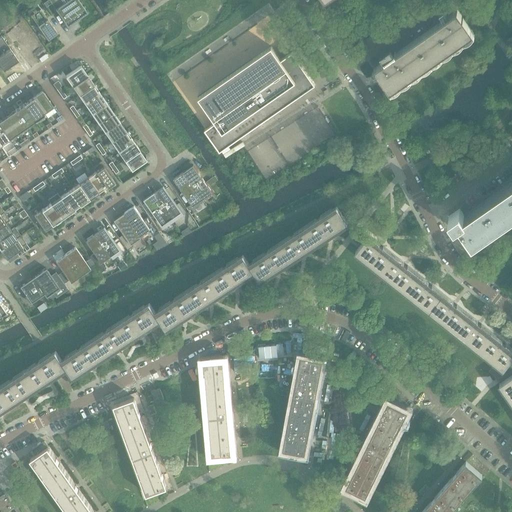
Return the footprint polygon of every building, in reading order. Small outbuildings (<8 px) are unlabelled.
[(87,12),(78,0),(48,0),(67,26),(87,12)] [(57,33),(37,4),(27,11),(47,40),(57,33)] [(390,91),(462,41),(474,33),(457,10),(455,11),(454,10),(447,14),(446,12),(443,14),(444,16),(443,17),(444,19),(396,53),(395,51),(391,45),(380,53),(384,58),(385,60),(374,68),(390,91)] [(17,17),(7,24),(28,53),(38,47),(17,17)] [(1,36),(0,36),(0,65),(3,71),(18,60),(1,36)] [(284,106),(315,84),(306,72),(292,52),(281,60),(272,46),(199,97),(216,122),(205,129),(220,151),(234,141),(284,106)] [(87,75),(80,66),(65,76),(72,85),(87,75)] [(78,95),(94,84),(87,75),(72,85),(78,95)] [(100,94),(94,84),(78,95),(85,104),(100,94)] [(53,107),(45,96),(42,91),(32,98),(44,113),(53,107)] [(100,94),(85,104),(91,113),(107,103),(100,94)] [(44,113),(32,98),(24,104),(35,120),(44,114),(44,113)] [(98,123),(113,112),(107,103),(91,113),(98,123)] [(35,120),(24,104),(15,110),(26,126),(35,120)] [(26,126),(15,110),(6,116),(17,133),(26,126)] [(104,132),(120,122),(113,112),(98,123),(104,132)] [(17,133),(6,116),(0,120),(0,126),(8,138),(8,139),(17,133)] [(111,142),(126,131),(120,122),(104,132),(111,142)] [(0,126),(0,144),(8,138),(0,126)] [(118,151),(133,141),(126,131),(111,142),(118,151)] [(139,150),(133,141),(118,151),(124,160),(139,150)] [(92,147),(83,153),(85,156),(94,150),(92,147)] [(131,170),(146,159),(139,150),(124,160),(131,170)] [(93,167),(96,172),(106,187),(107,187),(114,182),(111,178),(112,177),(113,177),(101,161),(93,167)] [(212,193),(193,165),(183,172),(184,172),(183,172),(203,200),(212,193)] [(106,187),(96,172),(88,177),(98,192),(105,188),(106,187)] [(184,172),(183,172),(173,179),(193,207),(203,200),(183,172),(184,172)] [(98,192),(88,177),(79,184),(89,199),(98,192)] [(473,242),(511,214),(511,181),(464,215),(460,209),(449,216),(455,225),(461,233),(465,230),(473,242)] [(89,199),(79,184),(69,191),(79,206),(89,199)] [(450,191),(449,190),(445,184),(435,190),(440,197),(450,191)] [(164,185),(154,192),(156,196),(174,222),(184,215),(166,189),(164,185)] [(30,196),(27,191),(19,197),(22,201),(30,196)] [(79,206),(69,191),(60,197),(70,212),(75,209),(75,210),(79,207),(78,206),(79,206)] [(154,192),(144,199),(146,203),(165,229),(174,222),(156,196),(154,192)] [(70,212),(60,197),(50,203),(61,219),(70,212)] [(61,219),(50,203),(41,210),(52,225),(53,224),(61,219)] [(52,225),(41,210),(38,205),(29,211),(40,227),(41,227),(41,226),(44,231),(52,226),(52,225)] [(148,216),(143,220),(134,206),(124,213),(140,236),(150,229),(153,234),(158,230),(148,216)] [(317,243),(347,223),(344,218),(346,216),(343,211),(340,212),(337,207),(306,227),(317,243)] [(0,226),(5,222),(9,220),(4,212),(0,214),(0,226)] [(140,236),(124,213),(114,220),(124,234),(119,237),(126,247),(128,250),(133,246),(132,244),(142,237),(140,236)] [(0,237),(11,230),(5,222),(0,226),(0,237)] [(0,249),(20,235),(15,227),(11,230),(0,237),(0,249)] [(121,250),(105,227),(95,233),(111,256),(121,250)] [(291,260),(317,243),(306,227),(280,244),(291,260)] [(101,273),(106,269),(101,263),(111,256),(95,233),(85,240),(94,253),(89,257),(101,273)] [(26,244),(20,235),(0,249),(6,258),(26,244)] [(393,256),(383,248),(368,236),(364,241),(362,239),(358,245),(360,246),(356,251),(381,271),(393,256)] [(260,280),(291,260),(280,244),(249,264),(249,265),(254,271),(260,280)] [(90,269),(75,247),(65,254),(80,275),(90,269)] [(80,275),(65,254),(55,261),(70,282),(80,275)] [(243,279),(254,271),(249,265),(249,264),(243,255),(212,275),(223,291),(243,279)] [(417,275),(407,267),(393,256),(381,271),(405,290),(417,275)] [(45,268),(41,271),(32,277),(44,294),(48,301),(55,296),(53,292),(59,287),(45,268)] [(197,308),(223,291),(212,275),(186,292),(197,308)] [(442,295),(432,287),(417,275),(405,290),(430,310),(442,295)] [(44,294),(32,277),(19,286),(26,296),(28,295),(33,301),(44,294)] [(166,329),(197,308),(186,292),(155,313),(156,313),(160,319),(160,320),(166,329)] [(454,329),(466,314),(442,295),(430,310),(454,329)] [(43,302),(36,307),(40,312),(47,307),(43,302)] [(149,327),(160,320),(160,319),(156,313),(155,313),(149,303),(119,323),(129,340),(149,327)] [(491,334),(481,326),(466,314),(454,329),(479,349),(491,334)] [(103,357),(129,340),(119,323),(93,340),(103,357)] [(511,357),(511,350),(505,345),(491,334),(479,349),(504,369),(511,357)] [(72,377),(103,357),(93,340),(62,361),(67,368),(72,377)] [(67,368),(62,361),(56,351),(25,371),(36,388),(55,375),(67,368)] [(323,360),(324,353),(309,351),(308,357),(323,360)] [(316,393),(323,360),(308,357),(301,356),(295,389),(316,393)] [(228,392),(226,376),(225,359),(203,361),(206,394),(228,392)] [(0,389),(10,405),(36,388),(25,371),(0,387),(0,389)] [(511,374),(500,383),(501,385),(506,392),(510,399),(511,401),(511,374)] [(164,399),(160,388),(151,391),(155,402),(164,399)] [(0,411),(10,405),(0,389),(0,411)] [(310,426),(316,393),(295,389),(289,422),(310,426)] [(230,426),(229,406),(228,392),(206,394),(209,428),(230,426)] [(146,429),(141,416),(134,397),(114,405),(126,436),(146,429)] [(393,441),(407,411),(388,401),(373,431),(393,441)] [(305,453),(310,426),(289,422),(284,449),(305,453)] [(233,453),(232,439),(230,426),(209,428),(211,455),(233,453)] [(157,460),(153,447),(146,429),(126,436),(137,468),(157,460)] [(378,471),(393,441),(373,431),(358,461),(378,471)] [(68,474),(60,463),(45,441),(33,450),(36,455),(31,459),(50,486),(68,474)] [(167,487),(162,473),(157,460),(137,468),(147,494),(167,487)] [(366,496),(378,471),(358,461),(346,486),(366,496)] [(460,501),(482,476),(466,461),(444,487),(460,501)] [(71,511),(87,501),(79,490),(68,474),(50,486),(68,511),(71,511)] [(422,511),(450,511),(460,501),(444,487),(422,511)] [(0,511),(5,511),(14,506),(14,507),(15,506),(6,493),(0,496),(0,511)] [(94,511),(87,501),(71,511),(94,511)]
